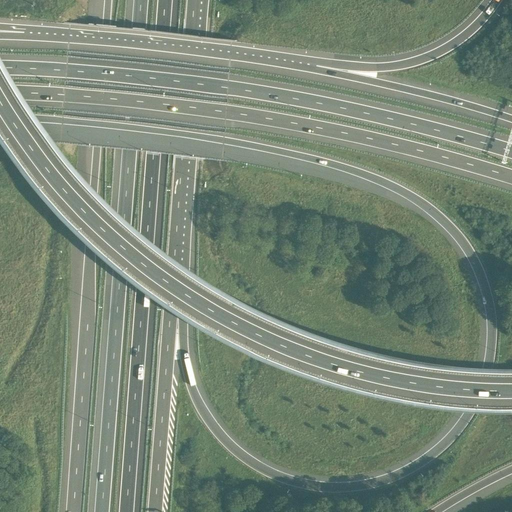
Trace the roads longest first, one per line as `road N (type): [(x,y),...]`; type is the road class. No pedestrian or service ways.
road 1 (motorway): [(0,116),(138,128),(317,160),(394,187),(459,239),(487,299),(482,381),(440,448),(378,482),(303,484),(232,448),(193,392),(169,313)]
road 2 (motorway): [(0,99),(100,223),(215,309),(279,341),(381,375),(511,390)]
road 3 (motorway): [(0,92),(225,112),(511,178)]
road 4 (motorway): [(511,150),(303,99),(0,67)]
road 5 (motorway): [(125,511),(163,0)]
road 6 (motorway): [(139,0),(101,511)]
road 7 (motorway): [(108,0),(73,511)]
road 8 (motorway): [(169,313),(194,0)]
road 9 (motorway): [(315,69),(25,36)]
road 10 (motorway): [(496,0),(458,41),(409,64),(315,69)]
road 11 (motorway): [(511,118),(315,69)]
road 12 (motorway): [(154,511),(169,313)]
